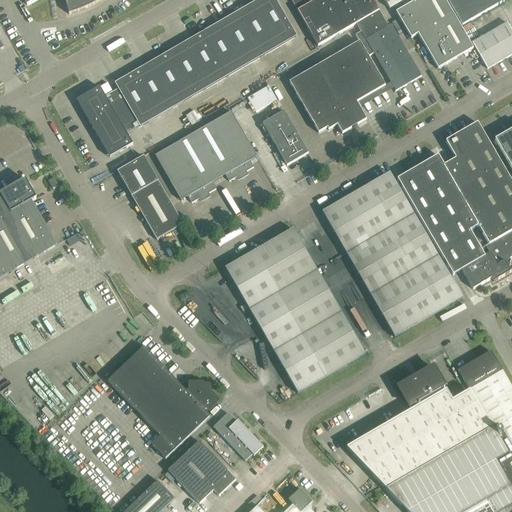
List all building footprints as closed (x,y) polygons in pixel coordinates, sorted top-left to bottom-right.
[(23,0),(27,6),(38,0),(69,0),(70,2),(65,3),(69,16),(72,15),(79,12),(86,10),(88,8),(91,7),(93,6),(97,4),(100,2),(103,0),(23,0)] [(76,102),(79,107),(110,159),(129,148),(133,146),(127,136),(296,38),(274,0),(260,0),(114,85),(118,91),(105,98),(100,88),(76,102)] [(290,0),(297,12),(318,48),(356,25),(373,15),(379,12),(371,0),(290,0)] [(383,0),(389,10),(406,0),(383,0)] [(438,70),(448,65),(473,50),(443,0),(419,0),(396,14),(411,40),(418,36),(438,70)] [(511,0),(446,0),(462,27),(503,3),(508,0),(511,0)] [(383,31),(373,15),(356,25),(365,41),(383,31)] [(472,44),(487,70),(511,55),(511,33),(507,24),(472,44)] [(365,41),(395,93),(421,78),(391,26),(383,31),(365,41)] [(289,84),(297,96),(319,135),(327,130),(328,132),(337,127),(342,135),(366,121),(356,104),(385,87),(359,43),(289,84)] [(269,88),(248,100),(256,114),(277,102),(269,88)] [(511,103),(483,121),(511,171),(511,103)] [(278,109),(270,114),(273,119),(281,114),(278,109)] [(262,125),(282,159),(287,167),(308,155),(284,113),(281,114),(273,119),(262,125)] [(192,205),(199,201),(200,200),(201,203),(210,198),(208,195),(216,191),(212,184),(225,177),(229,183),(237,179),(239,181),(247,176),(246,174),(254,169),(250,162),(257,158),(231,114),(155,158),(181,202),(188,198),(192,205)] [(438,157),(397,180),(397,181),(453,277),(462,272),(473,291),(491,280),(493,283),(511,273),(507,267),(509,266),(509,267),(510,267),(510,264),(511,262),(510,261),(509,260),(511,258),(511,183),(477,124),(445,143),(455,160),(444,167),(438,157)] [(406,165),(408,168),(411,172),(432,160),(427,153),(406,165)] [(137,162),(117,173),(131,198),(157,241),(183,226),(144,158),(137,162)] [(390,175),(322,214),(394,338),(462,299),(390,175)] [(54,179),(48,182),(53,190),(59,187),(54,179)] [(0,279),(57,247),(32,203),(37,200),(31,191),(33,190),(30,184),(28,185),(25,180),(0,195),(0,279)] [(293,231),(225,270),(273,353),(298,395),(365,355),(293,231)] [(182,388),(179,385),(144,348),(108,383),(160,438),(152,446),(165,461),(210,418),(207,414),(209,413),(220,402),(210,391),(211,390),(211,389),(211,388),(211,387),(210,387),(210,386),(209,386),(204,385),(204,384),(188,383),(188,386),(184,386),(182,388)] [(477,361),(458,372),(469,392),(470,391),(470,392),(492,429),(493,429),(508,456),(496,463),(511,490),(511,390),(502,373),(502,372),(491,353),(477,361)] [(346,449),(367,471),(386,491),(492,429),(470,392),(452,402),(446,391),(442,394),(440,391),(445,389),(433,369),(399,389),(410,409),(414,406),(416,409),(346,449)] [(238,422),(236,423),(228,415),(213,429),(245,463),(252,456),(254,457),(263,448),(238,422)] [(493,429),(492,429),(386,491),(406,511),(502,511),(511,506),(511,490),(496,463),(508,456),(493,429)] [(219,498),(232,485),(235,482),(227,473),(227,472),(199,443),(168,472),(200,505),(214,492),(219,498)] [(158,482),(126,511),(162,511),(175,500),(158,482)] [(311,511),(310,511),(307,508),(312,504),(300,491),(288,502),(292,506),(286,511),(261,511),(257,508),(252,511),(311,511)]
